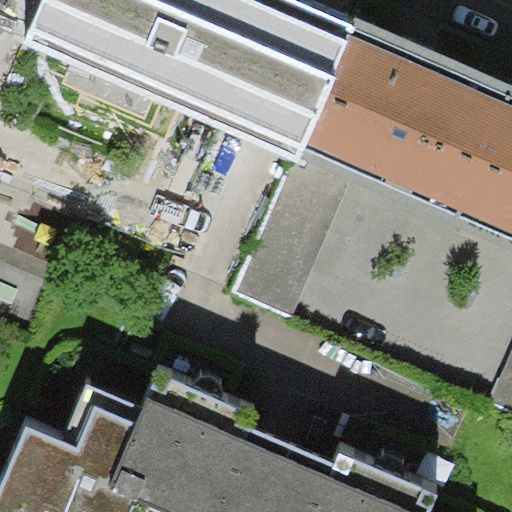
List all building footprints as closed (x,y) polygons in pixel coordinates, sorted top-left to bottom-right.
[(0,0),(0,13),(27,25),(37,0),(0,0)] [(37,0),(27,25),(22,36),(291,152),(347,21),(298,0),(37,0)] [(399,38),(397,43),(347,21),(291,152),(228,297),(281,319),(348,164),(452,208),(504,89),(438,60),(426,55),(429,51),(399,38)] [(511,92),(504,89),(452,208),(511,233),(511,355),(489,409),(511,418),(511,92)] [(255,511),(282,450),(240,432),(250,409),(207,390),(153,367),(136,405),(119,401),(102,402),(82,410),(69,421),(60,436),(21,419),(0,469),(0,511),(255,511)] [(335,445),(325,469),(282,450),(255,511),(421,511),(432,487),(376,463),(335,445)]
